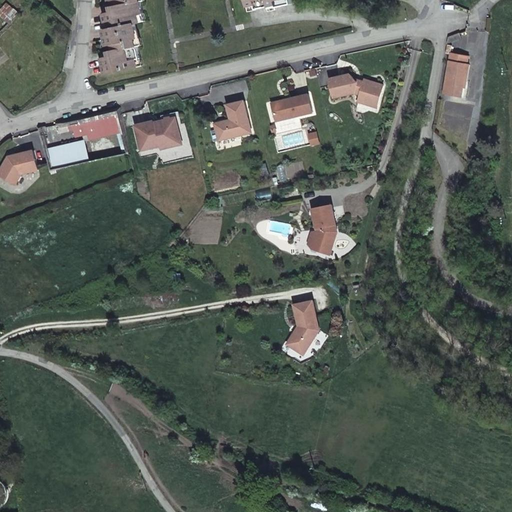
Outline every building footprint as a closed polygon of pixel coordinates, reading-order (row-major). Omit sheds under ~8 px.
[(115,0),(116,4),(112,5),(113,11),(105,13),(108,26),(105,27),(111,54),(103,56),(107,71),(145,62),(140,42),(143,42),(138,20),(146,18),(142,0),(115,0)] [(8,5),(0,12),(0,13),(6,19),(14,11),(8,5)] [(450,36),(449,42),(463,36),(462,32),(450,36)] [(453,51),(445,92),(463,95),(466,80),(469,80),(472,63),(470,62),(471,54),(453,51)] [(330,79),(334,98),(355,93),(361,95),(358,102),(367,105),(369,99),(379,103),(384,85),(365,80),(364,84),(358,83),(351,75),(330,79)] [(273,106),(277,122),(313,113),(309,94),(290,99),(291,101),(273,106)] [(378,108),(379,103),(369,99),(367,105),(378,108)] [(245,101),(228,105),(231,120),(232,123),(229,123),(226,122),(215,124),(217,131),(221,133),(223,140),(252,133),(245,101)] [(122,107),(61,120),(64,131),(79,128),(81,136),(84,135),(85,140),(94,138),(95,139),(127,132),(122,107)] [(136,126),(142,151),(160,147),(161,150),(173,147),(180,134),(176,118),(155,123),(155,121),(136,126)] [(180,134),(173,147),(183,145),(180,134)] [(85,141),(45,150),(50,171),(90,162),(85,141)] [(15,154),(10,161),(6,162),(0,172),(0,174),(16,184),(23,173),(40,169),(35,149),(15,154)] [(10,156),(6,162),(10,161),(15,154),(10,156)] [(313,207),(318,229),(312,247),(331,253),(336,237),(334,236),(336,230),(338,230),(333,203),(313,207)] [(309,243),(312,247),(318,229),(313,229),(309,243)] [(315,299),(296,303),(301,325),(303,326),(301,329),(297,330),(289,342),(305,353),(321,328),(315,299)]
